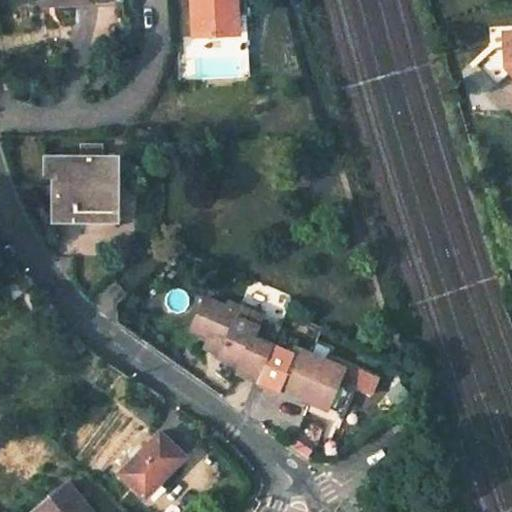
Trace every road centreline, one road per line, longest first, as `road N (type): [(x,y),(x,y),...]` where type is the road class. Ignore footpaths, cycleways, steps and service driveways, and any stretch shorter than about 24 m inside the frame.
road 1 (residential): [(286,473),(93,342),(10,218),(0,185)]
road 2 (residential): [(511,328),(432,416),(333,492),(318,495)]
